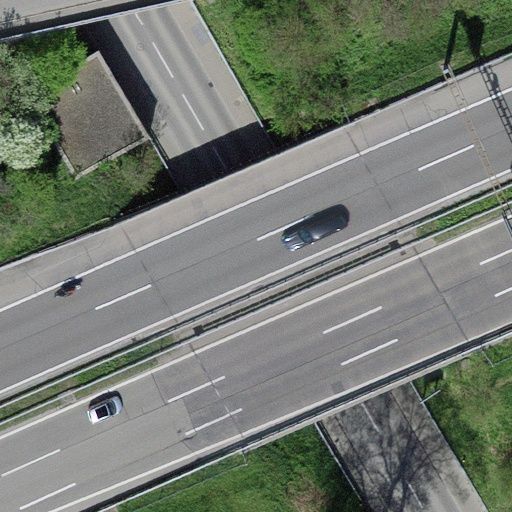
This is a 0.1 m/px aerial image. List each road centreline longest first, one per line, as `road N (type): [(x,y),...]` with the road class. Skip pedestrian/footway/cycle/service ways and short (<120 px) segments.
road 1 (tertiary): [(126,0),(425,511)]
road 2 (motorway): [(511,129),(0,350)]
road 3 (motorway): [(0,482),(511,269)]
